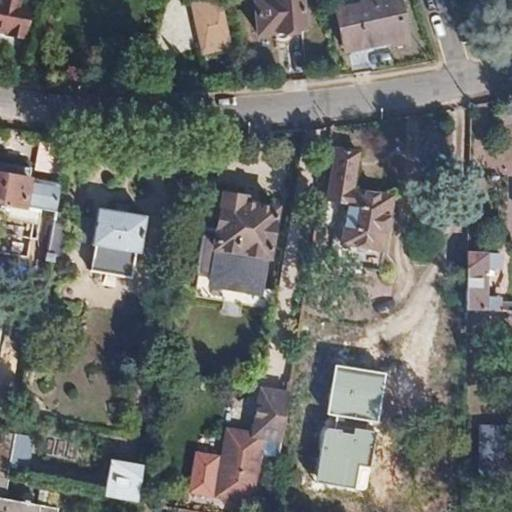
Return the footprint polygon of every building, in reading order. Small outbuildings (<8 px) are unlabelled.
[(28,39),(34,5),(19,3),(19,0),(2,0),(0,11),(0,13),(0,27),(10,29),(8,36),(28,39)] [(230,31),(224,0),(197,0),(198,3),(193,4),(200,37),(230,31)] [(304,30),(300,0),(255,0),(259,32),(304,30)] [(345,48),(388,40),(390,47),(407,44),(397,0),(361,0),(363,6),(337,11),(345,48)] [(357,150),(333,146),(324,199),(346,202),(339,241),(382,250),(391,194),(351,186),(357,150)] [(56,197),(59,183),(29,177),(30,167),(0,161),(0,202),(22,208),(23,204),(38,207),(33,236),(49,239),(56,197)] [(267,258),(275,208),(244,202),(244,198),(222,194),(215,231),(212,247),(216,248),(215,252),(218,253),(214,273),(211,272),(209,283),(256,292),(263,257),(267,258)] [(139,251),(145,218),(127,214),(117,213),(98,210),(93,243),(96,243),(93,257),(133,264),(136,250),(139,251)] [(214,273),(218,253),(215,252),(216,248),(212,247),(215,231),(205,229),(197,270),(211,272),(214,273)] [(52,261),(54,253),(46,251),(45,260),(52,261)] [(482,297),(482,267),(498,267),(498,254),(464,254),(464,283),(463,310),(511,311),(511,302),(498,303),(498,298),(482,297)] [(279,441),(284,409),(286,395),(260,390),(252,437),(279,441)] [(294,443),(302,398),(286,395),(284,409),(279,440),(294,443)] [(481,426),(479,480),(500,480),(502,427),(481,426)] [(507,481),(509,428),(502,427),(500,480),(507,481)] [(0,477),(6,478),(14,433),(0,430),(0,477)] [(134,501),(141,467),(112,461),(106,496),(134,501)] [(0,511),(57,511),(59,505),(0,494),(0,511)]
